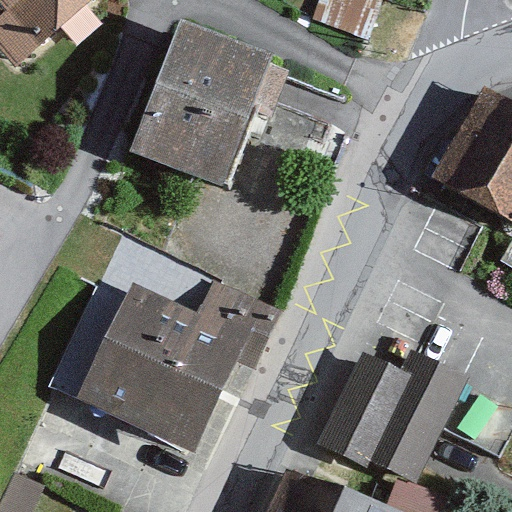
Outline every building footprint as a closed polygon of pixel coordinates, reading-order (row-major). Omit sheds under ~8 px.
[(0,18),(0,44),(24,74),(117,0),(0,0),(9,11),(0,18)] [(365,31),(378,0),(324,0),(320,12),(365,31)] [(225,190),(277,60),(182,22),(130,152),(225,190)] [(511,111),(501,105),(450,194),(511,228),(511,111)] [(205,340),(148,311),(96,412),(208,469),(280,327),(226,300),(205,340)] [(361,347),(321,441),(403,476),(397,488),(416,496),(469,373),(412,348),(404,366),(361,347)] [(382,511),(304,476),(287,511),(382,511)]
